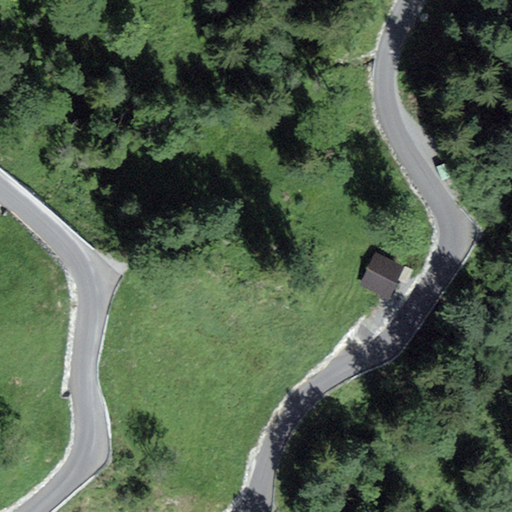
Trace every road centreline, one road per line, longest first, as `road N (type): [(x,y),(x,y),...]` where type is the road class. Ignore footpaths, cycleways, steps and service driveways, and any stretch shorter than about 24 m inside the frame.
road 1 (unclassified): [(415,0),(390,53),(388,88),(394,116),(453,223),(452,253),(393,341),(334,376),(288,421),(255,511)]
road 2 (unclassified): [(40,511),(97,456),(100,285),(78,244),(0,178)]
